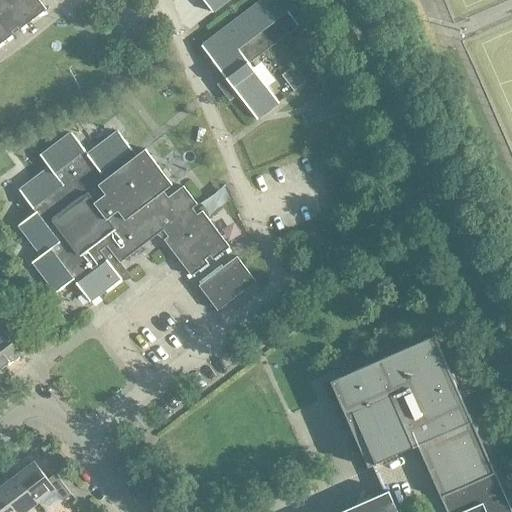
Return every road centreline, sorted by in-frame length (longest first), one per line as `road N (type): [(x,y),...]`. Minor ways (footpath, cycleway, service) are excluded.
road 1 (unknown): [(142,396),(93,335),(161,290),(172,293),(211,344)]
road 2 (residential): [(0,444),(51,406),(126,511)]
